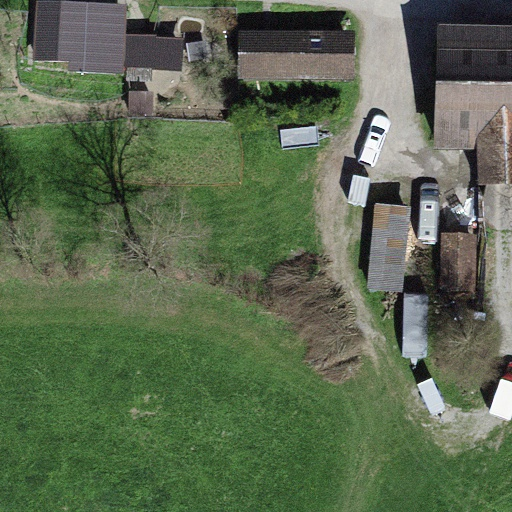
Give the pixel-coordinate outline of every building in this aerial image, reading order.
[(130,15),(33,9),(29,69),(126,75),(130,15)] [(511,32),(437,30),(435,150),(511,152),(511,32)] [(353,83),(352,36),(237,37),(237,84),(353,83)] [(130,73),(182,74),(183,42),(130,41),(130,73)] [(378,211),(370,293),(414,297),(423,215),(378,211)]
